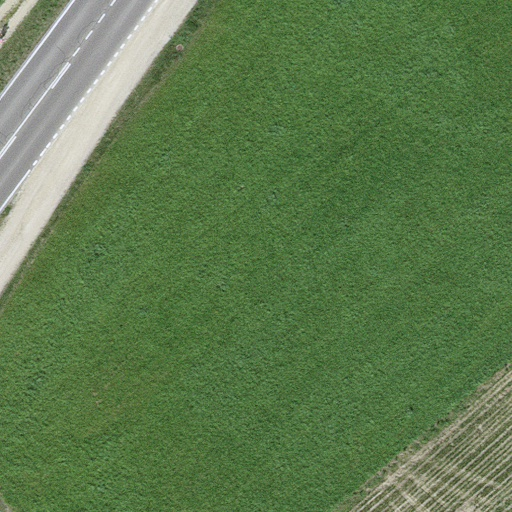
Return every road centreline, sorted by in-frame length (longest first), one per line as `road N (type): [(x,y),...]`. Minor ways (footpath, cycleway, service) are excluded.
road 1 (track): [(0,269),(35,207),(184,0)]
road 2 (secondary): [(0,155),(116,0)]
